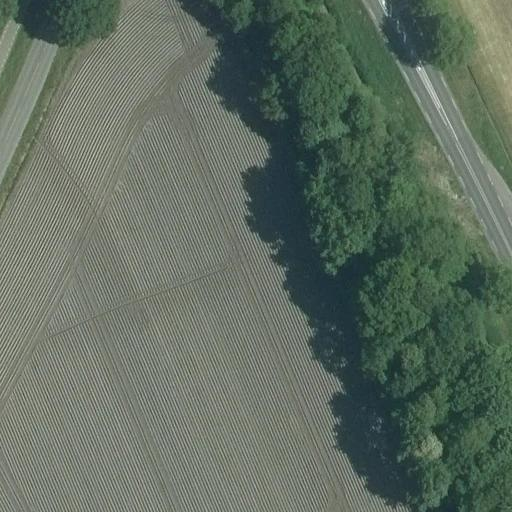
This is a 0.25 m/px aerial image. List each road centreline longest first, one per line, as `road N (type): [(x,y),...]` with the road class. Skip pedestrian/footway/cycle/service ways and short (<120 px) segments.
road 1 (primary): [(371,0),(443,136),(459,150)]
road 2 (primary): [(459,150),(459,130),(396,0)]
road 3 (tertiary): [(0,147),(63,0)]
road 4 (primary): [(511,260),(459,150)]
